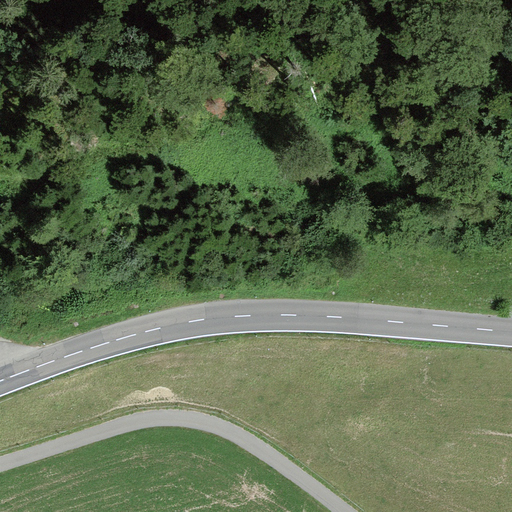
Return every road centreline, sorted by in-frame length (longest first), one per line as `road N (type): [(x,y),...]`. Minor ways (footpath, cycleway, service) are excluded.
road 1 (secondary): [(0,382),(159,328),(229,316),(314,314),(511,332)]
road 2 (track): [(339,511),(247,440),(179,417),(130,422),(0,464)]
